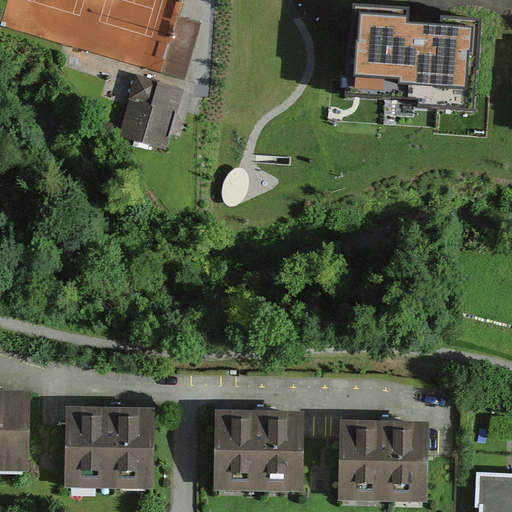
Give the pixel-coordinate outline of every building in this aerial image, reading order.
[(440,25),(408,22),(409,8),(352,3),(344,96),(417,101),(417,106),(475,111),(482,19),(441,15),(440,25)] [(183,89),(136,75),(119,135),(167,149),(171,135),(184,126),(176,113),(183,89)] [(246,170),(242,168),(237,168),(233,171),(229,174),(225,178),(223,184),(222,189),(222,194),(222,199),(224,203),(227,205),(230,206),(234,206),(240,203),(243,200),(245,196),(247,193),(248,188),(249,184),(248,179),(247,174),(246,170)] [(0,475),(28,476),(29,400),(0,399),(0,475)] [(110,417),(66,417),(66,495),(152,495),(152,417),(110,417)] [(260,420),(217,419),(216,492),(301,494),(302,421),(260,420)] [(385,433),(338,432),(336,506),(426,508),(427,434),(385,433)] [(511,511),(511,480),(476,478),(474,511),(511,511)]
